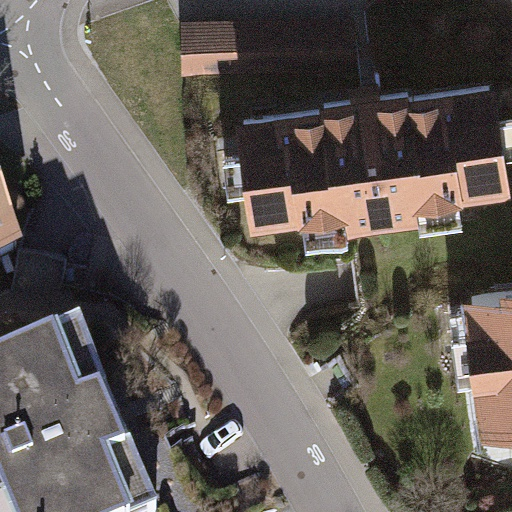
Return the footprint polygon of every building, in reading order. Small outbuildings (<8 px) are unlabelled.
[(356,18),(183,18),(184,74),(356,74),(356,18)] [(322,103),(237,115),(253,229),(305,222),(307,236),(462,215),(460,199),(511,191),(511,179),(498,80),(412,92),(412,88),(321,100),(322,103)] [(0,201),(0,267),(24,256),(0,201)] [(503,292),(466,297),(485,438),(511,434),(511,279),(501,281),(503,292)] [(0,511),(156,511),(80,335),(0,369),(0,511)]
